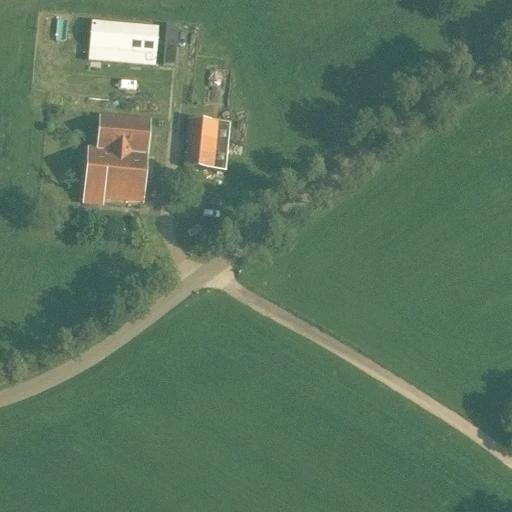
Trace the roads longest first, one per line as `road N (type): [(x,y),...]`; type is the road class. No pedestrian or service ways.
road 1 (unclassified): [(206,272),(465,81),(511,65)]
road 2 (unclassified): [(206,272),(511,461)]
road 3 (unclassified): [(0,400),(37,388),(110,343),(206,272)]
